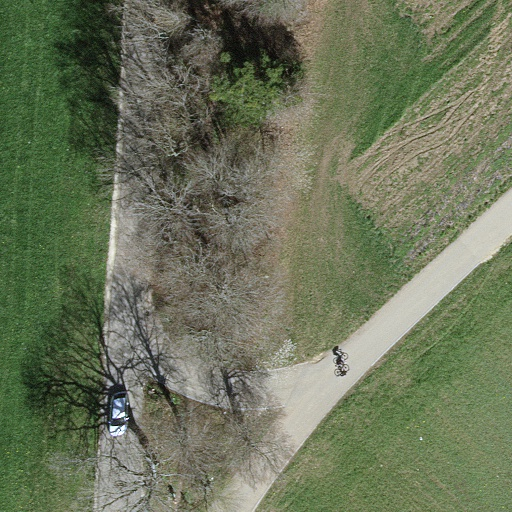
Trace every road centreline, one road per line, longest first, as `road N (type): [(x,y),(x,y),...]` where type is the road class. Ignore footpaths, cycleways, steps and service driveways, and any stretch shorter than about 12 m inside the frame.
road 1 (unclassified): [(511,220),(314,404),(217,511)]
road 2 (unclassified): [(145,257),(161,0)]
road 3 (residential): [(133,511),(145,257)]
road 4 (track): [(314,404),(181,387),(139,363)]
